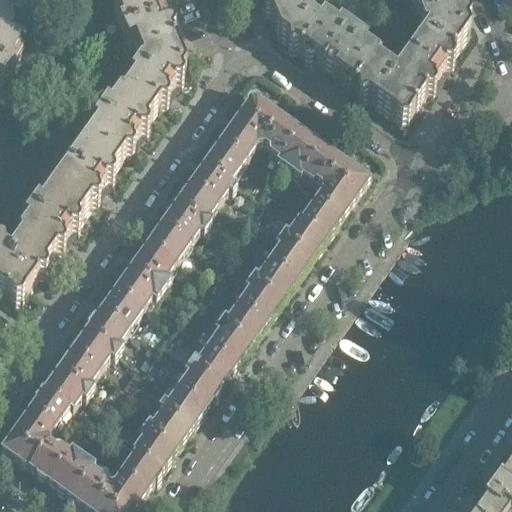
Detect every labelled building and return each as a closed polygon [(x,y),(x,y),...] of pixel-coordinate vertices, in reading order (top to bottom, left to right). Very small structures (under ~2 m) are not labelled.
[(13,28),(1,0),(0,0),(0,43),(9,47),(13,39),(9,30),(13,28)] [(37,19),(29,0),(1,0),(13,28),(21,31),(23,25),(37,19)] [(81,0),(29,0),(37,19),(52,12),(55,18),(73,10),(71,5),(81,0)] [(152,0),(115,0),(121,13),(152,0)] [(164,27),(160,18),(163,13),(162,9),(156,8),(152,0),(121,13),(119,15),(126,32),(122,34),(126,43),(164,27)] [(253,0),(255,3),(261,5),(263,8),(282,0),(253,0)] [(321,30),(303,18),(295,0),(282,0),(263,8),(264,12),(261,17),(263,21),(269,22),(279,45),(287,51),(287,58),(291,60),(297,58),(299,60),(321,30)] [(462,24),(457,11),(461,6),(459,2),(453,1),(452,0),(418,0),(425,16),(421,18),(427,32),(431,35),(425,42),(440,52),(441,51),(455,62),(469,42),(467,35),(470,30),(468,25),(462,24)] [(347,17),(336,9),(333,14),(344,21),(347,17)] [(79,28),(77,23),(69,26),(71,31),(79,28)] [(71,31),(69,26),(62,29),(64,34),(71,31)] [(175,55),(171,45),(175,40),(173,36),(167,35),(164,27),(126,43),(131,54),(138,51),(145,66),(159,60),(159,61),(175,55)] [(377,64),(363,54),(365,51),(340,33),(338,37),(323,27),(321,30),(299,60),(303,63),(304,69),(307,72),(313,69),(342,90),(342,96),(345,99),(351,96),(353,98),(374,68),(377,64)] [(46,41),(45,36),(37,39),(39,44),(46,41)] [(379,47),(383,42),(377,38),(374,42),(379,47)] [(452,67),(455,62),(441,51),(440,52),(425,42),(411,61),(440,82),(445,76),(451,76),(454,72),(452,67)] [(11,70),(21,53),(9,47),(0,43),(0,86),(4,89),(15,73),(11,70)] [(28,52),(33,47),(28,43),(24,49),(28,52)] [(118,55),(115,48),(110,50),(113,57),(118,55)] [(183,90),(181,84),(185,78),(175,55),(159,61),(159,60),(145,66),(147,71),(141,73),(131,86),(135,89),(125,103),(153,123),(160,114),(166,114),(169,111),(167,104),(175,93),(181,93),(183,90)] [(440,82),(411,61),(397,80),(394,81),(425,103),(426,102),(433,102),(435,99),(433,93),(440,82)] [(373,112),(394,81),(374,68),(353,98),(357,101),(358,107),(360,110),(366,107),(373,112)] [(410,126),(423,106),(425,103),(394,81),(373,112),(396,128),(400,133),(407,132),(410,126)] [(23,94),(29,87),(22,82),(17,89),(23,94)] [(105,95),(110,88),(105,85),(100,92),(105,95)] [(18,100),(23,94),(17,89),(12,95),(18,100)] [(149,138),(147,133),(153,123),(125,103),(124,104),(117,104),(109,116),(106,113),(94,130),(97,133),(86,149),(119,172),(125,163),(132,163),(134,160),(132,153),(140,142),(146,142),(149,138)] [(91,115),(96,108),(91,104),(86,111),(91,115)] [(264,146),(280,124),(259,110),(259,108),(255,105),(249,106),(246,110),(246,112),(236,126),(264,146)] [(86,121),(91,115),(86,111),(82,118),(86,121)] [(280,165),(299,138),(280,124),(264,146),(265,149),(270,153),(271,159),(280,165)] [(265,149),(264,146),(236,126),(220,149),(246,168),(259,150),(265,149)] [(304,182),(323,155),(299,138),(280,165),(277,170),(300,187),(304,182)] [(115,187),(112,181),(119,172),(86,149),(51,197),(84,221),(91,211),(97,211),(100,208),(98,202),(106,190),(112,190),(115,187)] [(230,191),(246,168),(220,149),(204,172),(230,191)] [(57,163),(61,156),(57,153),(52,159),(57,163)] [(327,191),(328,189),(342,169),(323,155),(304,182),(312,188),(318,187),(324,191),(327,191)] [(52,169),(57,163),(52,159),(47,166),(52,169)] [(370,189),(358,180),(342,169),(328,189),(356,209),(370,189)] [(236,195),(230,191),(204,172),(189,193),(218,213),(228,200),(231,203),(236,195)] [(356,209),(328,189),(327,191),(324,191),(325,197),(316,209),(343,228),(356,209)] [(209,227),(218,213),(189,193),(174,213),(207,236),(212,229),(209,227)] [(80,236),(78,230),(84,221),(51,197),(39,214),(36,211),(24,228),(28,231),(20,241),(22,243),(22,248),(51,268),(56,260),(63,260),(65,257),(63,251),(71,239),(78,239),(80,236)] [(22,213),(26,207),(21,203),(17,209),(22,213)] [(17,219),(22,213),(17,209),(13,216),(17,219)] [(329,247),(343,228),(316,209),(302,229),(329,247)] [(207,236),(174,213),(160,234),(189,255),(198,242),(201,244),(207,236)] [(314,269),(329,247),(302,229),(300,227),(290,240),(287,238),(281,246),(314,269)] [(174,275),(189,255),(160,234),(145,255),(174,275)] [(314,269),(281,246),(276,254),(279,256),(269,270),(298,290),(314,269)] [(46,275),(51,268),(22,248),(11,263),(12,269),(17,272),(15,276),(19,279),(17,283),(32,294),(39,285),(45,285),(48,281),(46,275)] [(167,285),(174,275),(145,255),(130,275),(163,298),(171,287),(167,285)] [(32,294),(17,283),(19,279),(15,276),(17,272),(12,269),(11,263),(4,258),(0,264),(0,299),(11,307),(15,312),(22,311),(24,305),(32,294)] [(283,312),(298,290),(269,270),(260,283),(256,281),(251,289),(283,312)] [(163,298),(130,275),(116,296),(145,317),(152,307),(155,309),(163,298)] [(283,312),(251,289),(245,297),(249,299),(239,313),(268,333),(283,312)] [(130,337),(145,317),(116,296),(101,317),(130,337)] [(253,355),(268,333),(239,313),(229,326),(226,324),(220,332),(253,355)] [(121,350),(130,337),(101,317),(95,325),(93,325),(87,333),(88,335),(87,337),(119,360),(124,353),(121,350)] [(253,355),(220,332),(215,340),(218,342),(208,356),(237,376),(253,355)] [(119,360),(87,337),(72,358),(101,379),(110,365),(114,368),(119,360)] [(222,398),(237,376),(208,356),(199,369),(195,367),(190,375),(222,398)] [(92,392),(101,379),(72,358),(57,379),(89,402),(95,394),(92,392)] [(222,398),(190,375),(184,382),(188,385),(178,398),(207,419),(212,412),(214,411),(220,404),(219,401),(222,398)] [(89,402),(57,379),(43,399),(69,418),(72,420),(81,407),(84,409),(89,402)] [(192,441),(207,419),(178,398),(168,412),(165,410),(159,418),(163,420),(192,441)] [(55,438),(69,418),(43,399),(40,399),(35,407),(35,410),(29,419),(55,438)] [(46,451),(55,438),(29,419),(15,439),(43,459),(44,457),(47,457),(46,451)] [(176,462),(192,441),(163,420),(153,434),(150,431),(144,439),(176,462)] [(28,479),(43,459),(15,439),(0,459),(28,479)] [(176,462),(144,439),(139,447),(142,449),(132,463),(135,465),(162,484),(161,483),(176,462)] [(48,493),(67,466),(58,460),(52,461),(47,457),(44,457),(43,459),(28,479),(35,484),(35,486),(43,492),(46,492),(48,493)] [(71,510),(90,482),(94,478),(70,461),(67,466),(48,493),(71,510)] [(162,485),(162,484),(135,465),(121,484),(147,503),(154,493),(156,493),(162,485)] [(511,511),(511,475),(490,506),(498,511),(511,511)] [(74,511),(98,511),(105,503),(106,501),(106,498),(100,494),(99,489),(90,482),(71,510),(74,511)] [(117,511),(140,511),(147,503),(121,484),(111,497),(106,498),(106,501),(105,503),(117,511)] [(117,511),(105,503),(98,511),(117,511)]
